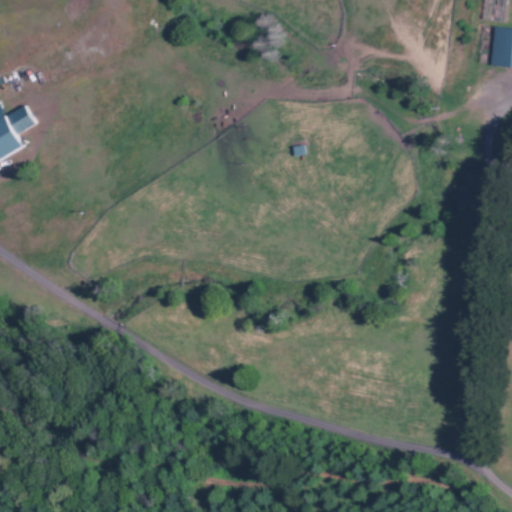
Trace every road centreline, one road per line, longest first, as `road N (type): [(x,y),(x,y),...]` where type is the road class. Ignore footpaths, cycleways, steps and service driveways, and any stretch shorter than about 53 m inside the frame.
road 1 (residential): [(511,467),(480,442),(311,401),(295,387),(279,344),(293,292)]
road 2 (residential): [(293,292),(362,285),(432,329),(511,326)]
